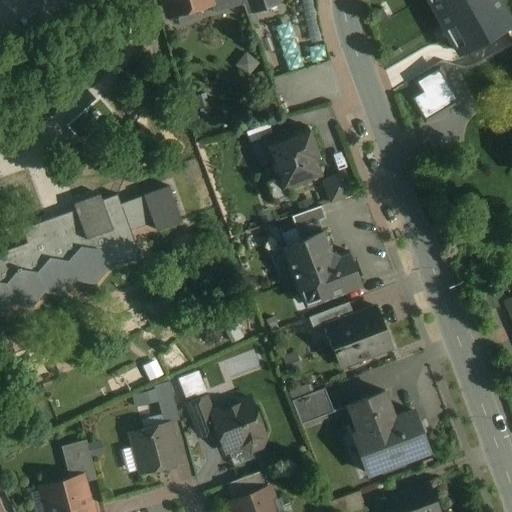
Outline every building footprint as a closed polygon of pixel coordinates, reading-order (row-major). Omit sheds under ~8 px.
[(170,0),(174,13),(209,4),(210,3),(208,0),(170,0)] [(240,0),(208,0),(210,3),(209,4),(212,12),(241,4),(240,0)] [(240,0),(241,4),(245,13),(278,2),(277,0),(240,0)] [(511,21),(500,0),(425,0),(457,58),(511,27),(511,21)] [(428,115),(460,96),(442,65),(421,77),(427,87),(416,93),(428,115)] [(303,120),(292,125),(290,119),(258,131),(277,181),(316,167),(310,152),(315,150),(303,120)] [(343,173),(321,181),(329,201),(350,194),(343,173)] [(29,305),(43,291),(63,295),(77,280),(94,283),(105,269),(104,267),(123,260),(124,262),(139,257),(133,241),(132,241),(127,229),(151,221),(155,230),(181,221),(168,186),(120,203),(116,194),(101,200),(99,194),(72,204),(75,210),(56,217),(22,229),(27,244),(0,253),(0,315),(12,302),(29,305)] [(320,205),(290,216),(299,239),(321,231),(317,220),(324,217),(320,205)] [(339,254),(329,250),(321,231),(299,239),(280,247),(299,295),(304,293),(312,296),(314,302),(359,284),(346,251),(339,254)] [(489,286),(478,290),(487,311),(498,306),(489,286)] [(341,305),(308,317),(313,329),(325,324),(345,316),(341,305)] [(345,316),(325,324),(340,366),(388,348),(373,306),(345,316)] [(185,395),(208,390),(202,368),(180,374),(185,395)] [(323,389),(301,397),(310,420),(332,412),(323,389)] [(383,391),(347,405),(357,432),(354,433),(354,434),(358,432),(364,448),(360,449),(361,451),(400,436),(392,417),(383,391)] [(211,413),(205,397),(185,405),(193,427),(212,420),(209,413),(211,413)] [(310,420),(301,397),(291,401),(300,424),(310,420)] [(211,413),(209,413),(212,420),(223,450),(238,444),(249,449),(258,445),(262,435),(249,399),(211,413)] [(360,449),(358,450),(367,474),(427,451),(421,436),(423,431),(419,420),(414,418),(411,410),(392,417),(400,436),(361,451),(360,449)] [(166,423),(130,433),(140,472),(177,462),(166,423)] [(85,444),(66,449),(69,462),(89,457),(85,444)] [(89,457),(69,462),(74,480),(80,479),(81,482),(94,479),(89,457)] [(258,471),(224,484),(231,500),(264,488),(258,471)] [(74,480),(42,489),(47,511),(88,511),(81,482),(80,479),(74,480)] [(439,511),(428,482),(384,498),(385,501),(388,511),(439,511)] [(264,488),(231,500),(234,511),(275,511),(271,502),(273,501),(268,487),(264,488)] [(358,491),(329,502),(332,511),(354,511),(364,508),(358,491)] [(388,511),(385,501),(374,505),(377,511),(388,511)]
